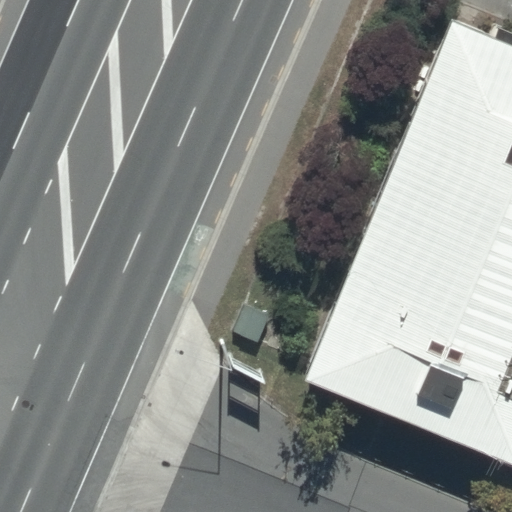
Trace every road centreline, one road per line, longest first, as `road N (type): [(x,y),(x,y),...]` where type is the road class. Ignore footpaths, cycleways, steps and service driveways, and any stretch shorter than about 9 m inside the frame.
road 1 (trunk): [(247,0),(23,511)]
road 2 (trunk): [(0,198),(85,0)]
